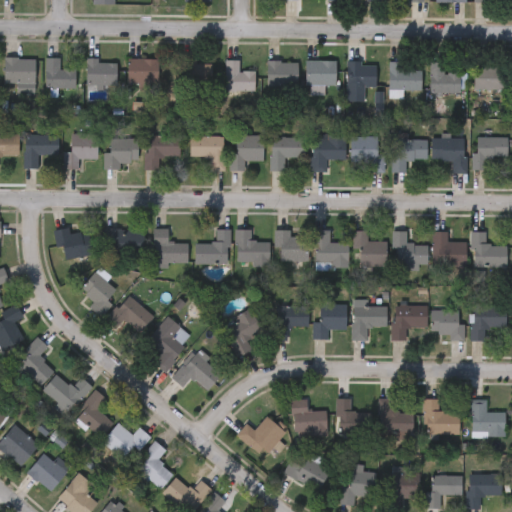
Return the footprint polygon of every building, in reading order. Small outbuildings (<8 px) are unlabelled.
[(33,58),(33,84),(3,84),(3,58),(33,58)] [(45,89),(45,58),(58,58),(58,69),(74,69),(74,89),(45,89)] [(86,86),(86,59),(97,59),(97,63),(115,63),(115,86),(86,86)] [(127,84),(127,59),(157,59),(157,84),(127,84)] [(254,72),(254,91),(224,91),(224,60),(237,60),(237,72),(254,72)] [(266,86),(266,61),(296,61),(296,86),(266,86)] [(334,61),(334,85),(304,85),(304,61),(334,61)] [(210,62),(210,88),(181,88),(181,62),(210,62)] [(420,90),(387,90),(387,62),(402,62),(402,70),(420,70),(420,90)] [(443,73),(462,73),(462,93),(429,93),(429,62),(443,62),(443,73)] [(346,63),(375,63),(375,88),(346,88),(346,63)] [(473,64),(503,64),(503,90),(473,90),(473,64)] [(95,159),(78,159),(78,169),(62,169),(63,152),(70,152),(70,132),(96,133),(95,159)] [(17,155),(0,155),(0,134),(17,134),(17,155)] [(37,155),(37,168),(23,168),(23,135),(56,135),(56,155),(37,155)] [(344,160),(325,160),(325,172),(310,172),(310,135),(344,135),(344,160)] [(144,169),(144,136),(179,136),(179,156),(158,156),(158,169),(144,169)] [(188,157),(188,136),(223,136),(223,171),(208,171),(208,157),(188,157)] [(262,136),(262,160),(243,160),(243,170),(228,170),(228,153),(235,153),(235,136),(262,136)] [(383,154),(383,172),(364,172),(364,164),(350,164),(350,136),(377,136),(377,154),(383,154)] [(283,158),(283,170),(269,170),(269,137),(303,137),(303,158),(283,158)] [(118,170),(103,170),(102,152),(108,152),(108,139),(136,138),(136,162),(118,163),(118,170)] [(430,161),(430,138),(464,138),(464,173),(450,173),(450,161),(430,161)] [(506,138),(506,157),(485,157),(485,170),(471,170),(471,153),(475,153),(475,138),(506,138)] [(426,160),(404,160),(404,172),(392,172),(391,139),(426,139),(426,160)] [(55,248),(52,230),(67,227),(69,235),(86,231),(91,254),(63,260),(60,247),(55,248)] [(103,229),(142,229),(142,252),(114,252),(114,246),(103,246),(103,229)] [(185,263),(152,263),(152,229),(166,229),(166,243),(185,243),(185,263)] [(193,244),(213,244),(213,230),(227,230),(227,264),(193,264),(193,244)] [(234,265),(234,230),(248,230),(248,240),(268,240),(268,265),(234,265)] [(306,261),(276,261),(276,230),(288,230),(288,237),(306,237),(306,261)] [(347,243),(347,267),(312,267),(312,230),(328,230),(328,243),(347,243)] [(366,231),(366,242),(385,242),(385,267),(356,267),(356,250),(351,250),(351,231),(366,231)] [(392,232),(404,231),(405,244),(425,244),(425,268),(392,269),(392,232)] [(446,232),(446,242),(464,242),(464,268),(430,268),(430,232),(446,232)] [(470,267),(471,232),(483,232),(483,245),(505,245),(505,267),(470,267)] [(0,299),(0,285),(8,283),(4,269),(0,270),(0,308),(3,308),(0,299)] [(98,316),(89,307),(93,303),(78,288),(94,271),(113,290),(104,299),(110,305),(98,316)] [(138,333),(125,320),(115,330),(104,319),(127,294),(152,317),(138,333)] [(351,340),(351,301),(361,300),(361,307),(385,306),(386,326),(365,327),(365,340),(351,340)] [(0,352),(0,312),(14,304),(22,317),(12,323),(22,339),(0,352)] [(344,304),(344,329),(326,329),(326,339),(311,339),(311,322),(319,322),(319,304),(344,304)] [(306,306),(307,327),(286,327),(286,340),(274,340),(273,306),(306,306)] [(391,340),(391,306),(423,306),(423,340),(391,340)] [(504,307),(504,327),(484,327),(484,341),(471,341),(471,307),(504,307)] [(245,338),(250,351),(235,357),(220,324),(250,311),(259,332),(245,338)] [(429,333),(429,311),(460,311),(460,340),(448,340),(448,333),(429,333)] [(151,362),(159,352),(145,340),(166,316),(192,339),(163,372),(151,362)] [(37,355),(52,371),(38,385),(13,360),(37,337),(46,347),(37,355)] [(220,374),(206,391),(190,378),(182,388),(170,378),(196,347),(208,358),(205,362),(220,374)] [(70,387),(80,377),(91,387),(63,416),(38,391),(56,374),(70,387)] [(97,410),(111,423),(97,438),(72,414),(94,390),(106,400),(97,410)] [(349,410),(370,410),(370,433),(334,433),(334,398),(349,398),(349,410)] [(325,436),(291,436),(290,400),(305,399),(306,411),(324,411),(325,436)] [(392,399),(392,413),(411,413),(412,439),(377,439),(377,399),(392,399)] [(422,435),(422,399),(438,399),(438,412),(458,412),(458,435),(422,435)] [(504,436),(469,437),(469,399),(484,399),(484,412),(503,412),(504,436)] [(235,436),(244,424),(254,431),(265,416),(284,431),(277,441),(283,445),(277,452),(271,448),(264,457),(235,436)] [(137,427),(148,436),(125,463),(100,442),(115,423),(130,435),(137,427)] [(19,466),(0,450),(0,438),(12,424),(36,444),(19,466)] [(158,490),(131,466),(153,441),(164,450),(155,460),(171,474),(158,490)] [(25,472),(41,453),(64,472),(48,492),(25,472)] [(317,492),(281,474),(289,459),(301,465),(306,454),(319,461),(317,464),(328,469),(317,492)] [(339,487),(348,487),(349,465),(362,466),(362,471),(375,471),(374,498),(354,497),(353,505),(338,504),(339,487)] [(385,469),(417,468),(417,498),(398,498),(398,508),(386,508),(385,469)] [(83,493),(95,503),(88,511),(72,511),(56,498),(76,473),(90,484),(83,493)] [(500,495),(479,496),(479,509),(465,509),(464,474),(499,474),(500,495)] [(460,476),(460,495),(438,495),(438,508),(426,508),(426,476),(460,476)] [(189,491),(199,480),(210,490),(189,511),(181,511),(161,492),(175,477),(189,491)] [(195,511),(212,492),(224,502),(215,511),(195,511)] [(123,511),(99,511),(110,500),(123,511)]
